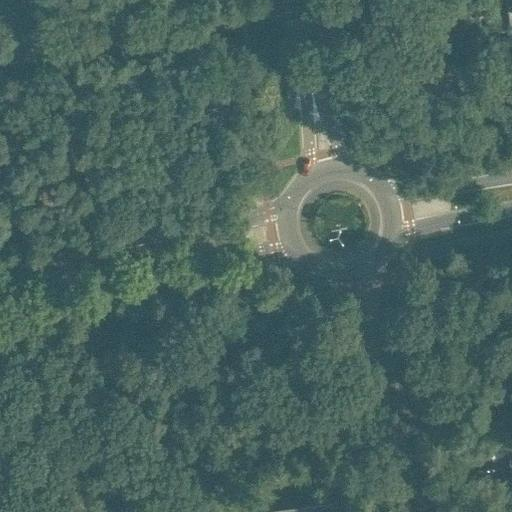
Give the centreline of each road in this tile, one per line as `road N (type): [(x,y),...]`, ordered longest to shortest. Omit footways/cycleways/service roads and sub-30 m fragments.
road 1 (tertiary): [(0,307),(191,261),(298,255)]
road 2 (tertiary): [(287,208),(0,277)]
road 3 (residential): [(0,51),(235,9)]
road 4 (residential): [(429,511),(368,326)]
road 5 (tertiary): [(511,176),(385,191)]
road 6 (tertiary): [(391,235),(511,207)]
